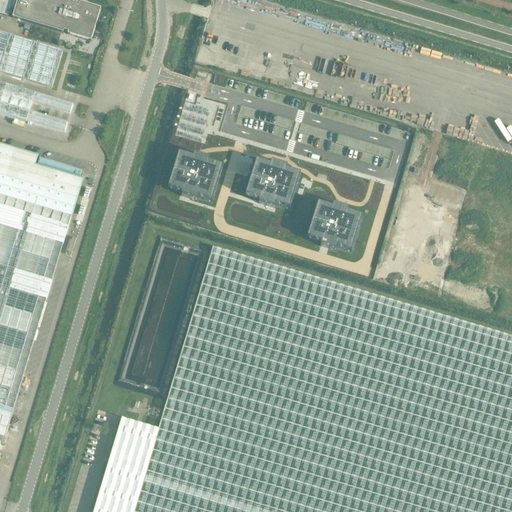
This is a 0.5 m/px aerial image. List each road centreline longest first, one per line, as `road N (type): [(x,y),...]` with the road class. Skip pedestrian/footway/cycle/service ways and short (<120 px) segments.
road 1 (unclassified): [(161,0),(162,40),(21,511)]
road 2 (tertiary): [(349,0),(511,49)]
